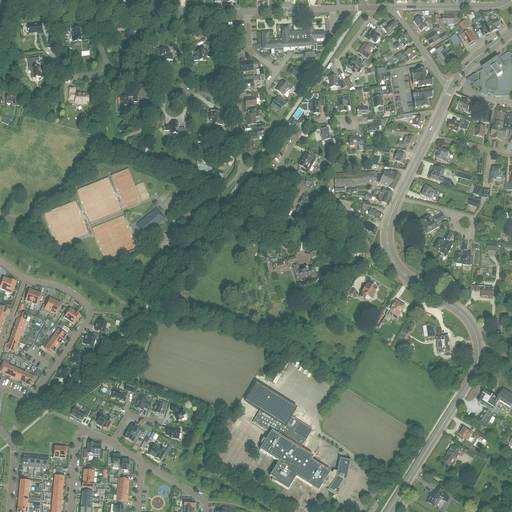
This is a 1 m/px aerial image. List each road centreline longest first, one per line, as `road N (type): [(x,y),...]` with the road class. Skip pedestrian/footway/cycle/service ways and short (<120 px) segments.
road 1 (residential): [(291,511),(216,464),(229,413),(136,375),(157,304),(253,176)]
road 2 (residential): [(0,386),(36,394),(91,312),(69,290),(25,278)]
road 3 (secondary): [(388,511),(470,379),(478,350)]
road 4 (tertiary): [(247,11),(96,5)]
road 5 (residential): [(388,250),(371,249),(328,200),(270,181)]
road 6 (secondary): [(478,350),(464,315),(402,273),(388,250)]
road 7 (residential): [(243,164),(232,62),(249,49)]
road 8 (tertiary): [(508,0),(389,8)]
